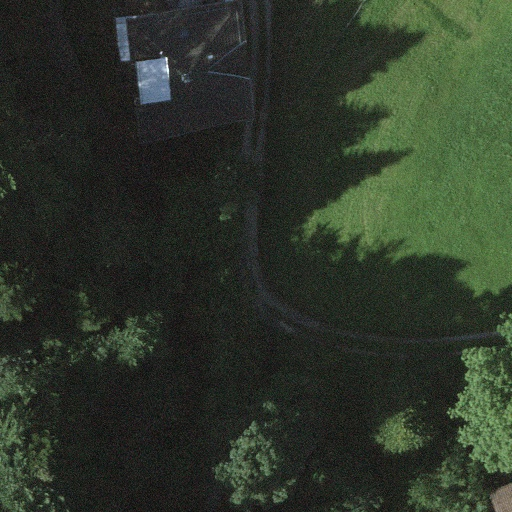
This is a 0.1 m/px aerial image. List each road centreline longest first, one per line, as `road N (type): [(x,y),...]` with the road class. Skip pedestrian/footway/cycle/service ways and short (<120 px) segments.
road 1 (unclassified): [(511,350),(406,369),(278,279),(260,0)]
road 2 (track): [(278,279),(286,511)]
